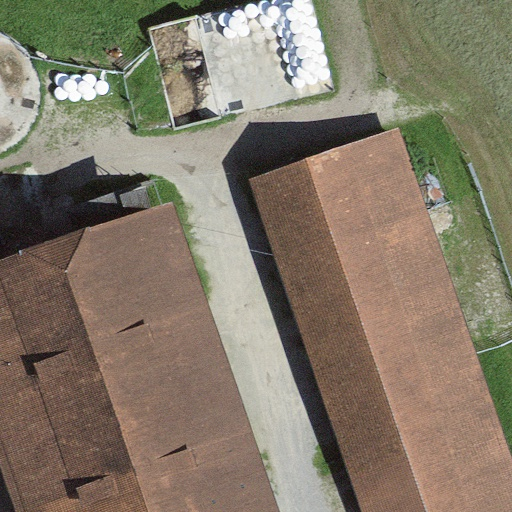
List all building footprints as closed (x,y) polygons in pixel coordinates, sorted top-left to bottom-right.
[(315,0),(275,0),(292,42),(326,28),(315,0)] [(0,154),(11,149),(28,133),(38,115),(41,91),(37,68),(24,48),(3,32),(0,31),(0,154)] [(511,511),(511,443),(407,134),(262,183),(373,511),(511,511)] [(120,209),(46,233),(54,256),(128,232),(120,209)] [(287,511),(181,214),(0,278),(0,435),(27,511),(287,511)]
